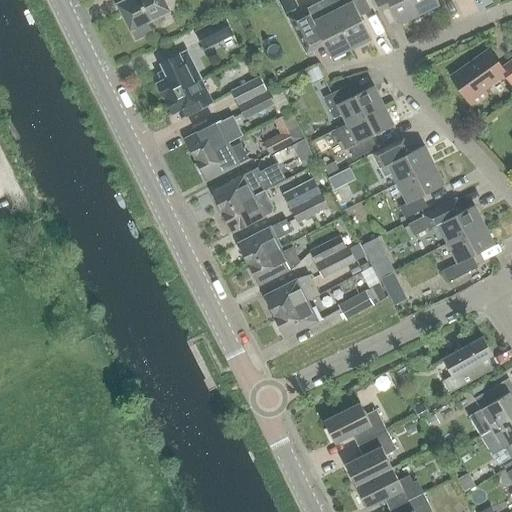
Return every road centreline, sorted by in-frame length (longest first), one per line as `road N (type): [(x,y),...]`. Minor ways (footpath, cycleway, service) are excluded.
road 1 (tertiary): [(262,405),(59,0)]
road 2 (residential): [(511,192),(400,77),(395,54),(511,5)]
road 3 (residential): [(262,405),(493,288)]
